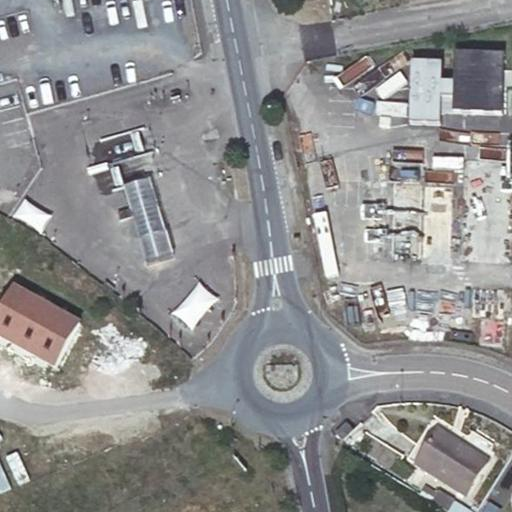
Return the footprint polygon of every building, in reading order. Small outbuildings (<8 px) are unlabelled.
[(413,63),(410,123),(442,124),(443,97),(455,97),(455,114),(502,115),(504,55),(455,53),(455,83),(444,83),(444,63),(413,63)] [(511,242),(511,162),(467,162),(464,261),(511,261),(511,242)] [(150,181),(122,189),(146,265),(174,257),(150,181)] [(397,184),(395,260),(458,261),(459,185),(397,184)] [(200,284),(172,315),(193,333),(220,301),(200,284)] [(478,345),(502,346),(503,320),(502,320),(502,318),(504,318),(504,288),(472,287),(470,317),(478,317),(478,345)] [(0,337),(12,344),(37,301),(30,297),(14,289),(0,314),(0,337)] [(41,292),(35,289),(30,297),(37,301),(41,292)] [(47,295),(41,292),(37,301),(43,304),(47,295)] [(43,304),(37,301),(12,344),(34,357),(58,313),(43,304)] [(63,304),(58,313),(64,316),(69,307),(63,304)] [(64,316),(58,313),(34,357),(56,369),(80,325),(64,316)] [(360,426),(348,436),(356,444),(368,434),(360,426)] [(500,462),(451,432),(428,466),(478,496),(500,462)] [(373,472),(360,464),(343,493),(374,511),(414,511),(421,502),(394,485),(385,479),(373,472)] [(438,511),(421,502),(414,511),(438,511)]
